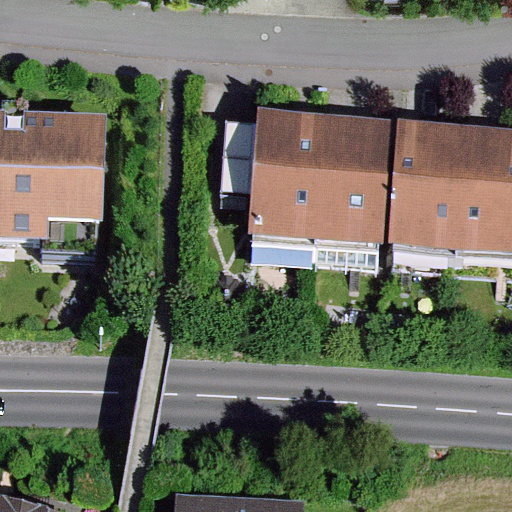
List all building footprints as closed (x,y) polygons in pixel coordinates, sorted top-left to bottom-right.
[(115,278),(115,158),(115,124),(0,120),(0,244),(49,244),(50,279),(115,278)] [(348,131),(274,123),(262,246),(336,253),(348,131)] [(410,137),(348,131),(336,253),(398,259),(410,137)] [(497,147),(424,138),(412,256),(483,264),(497,147)] [(511,148),(497,147),(483,264),(511,267),(511,148)]
